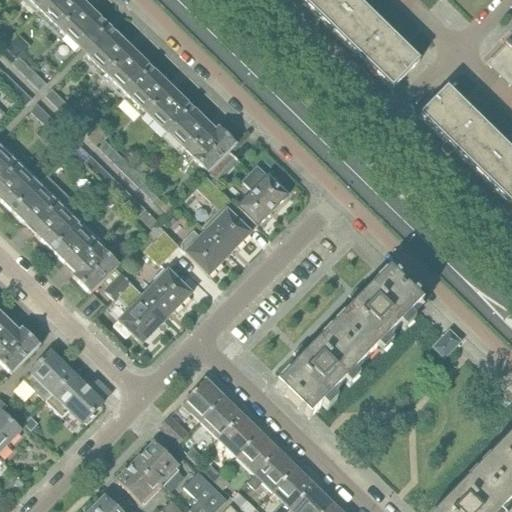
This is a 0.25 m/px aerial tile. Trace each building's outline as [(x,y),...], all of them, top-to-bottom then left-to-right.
[(27,0),(39,11),(49,0),(27,0)] [(49,0),(39,11),(82,54),(106,29),(77,0),(49,0)] [(357,3),(354,0),(293,0),(290,3),(297,11),(303,5),(330,31),(357,3)] [(363,65),(391,91),(419,63),(357,3),(330,31),(356,57),(350,63),(357,70),(363,65)] [(149,71),(106,29),(82,54),(125,96),(149,71)] [(496,74),(511,57),(511,52),(504,45),(486,64),(496,74)] [(506,84),(511,77),(511,57),(496,74),(506,84)] [(18,59),(12,66),(39,92),(45,86),(18,59)] [(125,96),(165,135),(189,111),(149,71),(125,96)] [(0,77),(0,83),(24,107),(30,101),(3,74),(0,77)] [(507,149),(446,89),(418,117),(445,144),(440,150),(447,157),(452,152),(479,177),(507,149)] [(78,118),(51,91),(45,98),(72,124),(78,118)] [(57,139),(63,133),(36,106),(30,113),(57,139)] [(208,175),(228,154),(235,147),(217,129),(213,134),(189,111),(165,135),(165,136),(166,135),(208,175)] [(105,143),(98,150),(125,176),(131,169),(105,143)] [(511,153),(507,149),(479,177),(506,203),(500,209),(508,216),(511,212),(511,153)] [(0,201),(11,213),(37,187),(0,151),(0,201)] [(228,154),(208,175),(218,185),(230,173),(239,164),(228,154)] [(110,192),(117,186),(89,159),(83,165),(110,192)] [(236,209),(256,228),(287,197),(267,178),(266,178),(256,168),(241,184),(251,194),(236,209)] [(131,169),(125,176),(152,202),(158,196),(131,169)] [(205,178),(195,188),(217,211),(200,228),(205,233),(229,256),(250,235),(240,225),(221,207),(228,200),(205,178)] [(117,186),(110,192),(151,232),(157,226),(158,226),(143,211),(117,186)] [(76,227),(77,226),(37,187),(11,213),(52,252),(76,227)] [(117,268),(76,227),(52,252),(75,275),(72,278),(89,295),(117,268)] [(162,233),(153,242),(169,257),(178,248),(162,233)] [(181,245),(181,253),(184,255),(208,278),(229,256),(205,233),(199,239),(193,233),(181,245)] [(158,268),(169,257),(153,242),(143,253),(158,268)] [(167,272),(142,297),(166,321),(191,295),(167,272)] [(355,306),(332,329),(365,362),(415,311),(421,305),(387,272),(382,278),(363,297),(355,290),(347,298),(355,306)] [(120,275),(103,293),(114,303),(130,286),(120,275)] [(128,312),(112,328),(125,340),(130,335),(141,346),(166,321),(142,297),(130,286),(116,300),(128,312)] [(18,333),(0,315),(0,365),(11,376),(39,348),(21,330),(18,333)] [(308,420),(314,414),(365,362),(332,329),(308,354),(300,347),(292,355),(299,362),(275,387),(308,420)] [(448,332),(442,339),(432,349),(444,359),(460,343),(448,332)] [(22,382),(44,403),(72,375),(50,353),(22,382)] [(102,405),(101,404),(110,394),(94,379),(86,388),(72,375),(44,403),(61,420),(68,413),(81,426),(102,405)] [(204,381),(181,406),(199,424),(222,399),(204,381)] [(222,399),(199,424),(217,441),(240,417),(222,399)] [(0,453),(20,433),(1,415),(6,410),(0,404),(0,453)] [(240,417),(217,441),(235,459),(258,435),(240,417)] [(158,429),(177,447),(187,437),(168,418),(158,429)] [(29,419),(22,426),(29,433),(36,426),(29,419)] [(511,434),(477,471),(511,503),(511,501),(511,434)] [(258,435),(235,459),(253,477),(276,452),(258,435)] [(153,446),(137,462),(160,485),(161,484),(163,487),(175,476),(172,473),(176,469),(163,456),(168,452),(158,442),(153,446)] [(185,456),(195,465),(202,458),(192,449),(185,456)] [(253,477),(246,484),(254,492),(261,485),(271,494),(294,470),(276,452),(253,477)] [(139,506),(160,485),(137,462),(116,483),(139,506)] [(213,482),(220,475),(211,466),(204,473),(213,482)] [(275,511),(289,511),(313,487),(294,470),(271,494),(282,505),(275,511)] [(436,511),(502,511),(511,503),(477,471),(436,511)] [(188,511),(217,511),(226,503),(197,475),(183,490),(194,500),(189,505),(192,509),(188,511)] [(220,475),(213,482),(222,491),(229,484),(220,475)] [(313,487),(289,511),(323,511),(331,505),(313,487)] [(232,501),(240,509),(247,501),(239,494),(232,501)] [(131,511),(119,500),(112,507),(104,499),(90,511),(131,511)] [(240,509),(243,511),(253,511),(256,510),(247,501),(240,509)]
